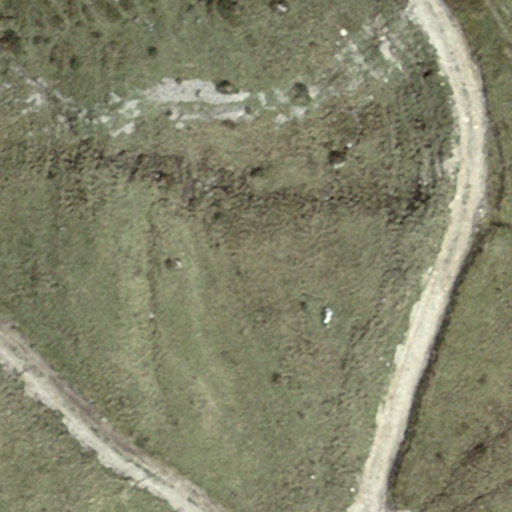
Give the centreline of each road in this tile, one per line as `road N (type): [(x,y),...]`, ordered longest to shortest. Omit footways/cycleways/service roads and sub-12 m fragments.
road 1 (track): [(371,511),(472,193),(462,97),(427,0)]
road 2 (track): [(0,346),(188,511)]
